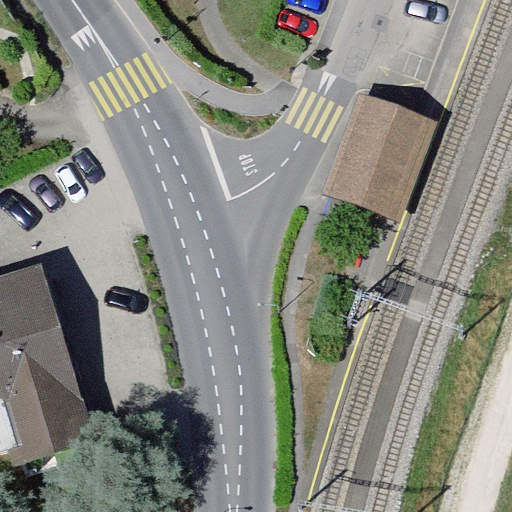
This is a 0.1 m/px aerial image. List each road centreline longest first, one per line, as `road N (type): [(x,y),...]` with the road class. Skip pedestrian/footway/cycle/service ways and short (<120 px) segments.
road 1 (tertiary): [(234,511),(226,368),(191,218)]
road 2 (residential): [(191,218),(247,193),(286,162),(332,93),(369,0)]
road 3 (tertiary): [(191,218),(131,86),(71,0)]
